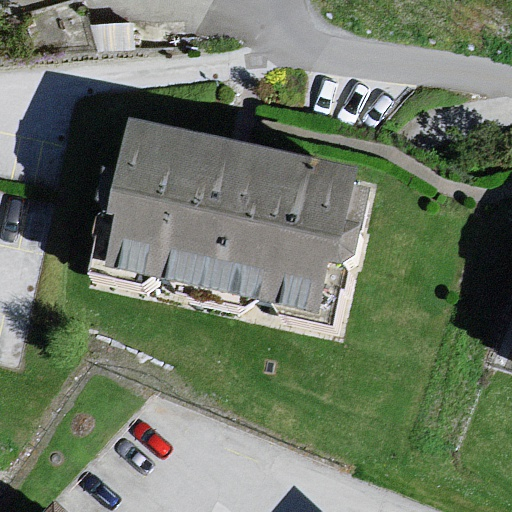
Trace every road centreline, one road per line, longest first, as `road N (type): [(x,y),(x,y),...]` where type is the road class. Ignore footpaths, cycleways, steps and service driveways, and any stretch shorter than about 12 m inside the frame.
road 1 (unknown): [(298,39),(0,84)]
road 2 (unknown): [(200,452),(329,511)]
